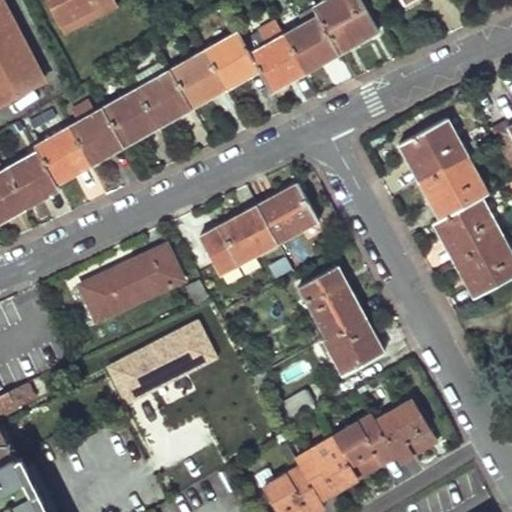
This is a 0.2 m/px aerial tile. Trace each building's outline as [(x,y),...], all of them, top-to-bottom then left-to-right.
[(44,0),(60,32),(115,5),(112,0),(44,0)] [(318,17),(339,54),(378,32),(360,0),(323,0),(312,6),(318,17)] [(0,105),(41,84),(0,4),(0,105)] [(283,36),(304,73),(339,54),(318,17),(312,6),(298,15),(304,26),(283,36)] [(202,52),(223,90),(259,71),(249,53),(237,33),(202,52)] [(283,36),(249,53),(259,71),(270,89),(304,73),(283,36)] [(168,71),(190,108),(223,90),(202,52),(168,71)] [(135,89),(156,127),(190,108),(168,71),(135,89)] [(102,108),(122,147),(156,127),(135,89),(102,108)] [(67,128),(88,165),(122,147),(102,108),(93,114),(87,102),(70,110),(77,122),(67,128)] [(466,157),(446,119),(398,146),(417,184),(466,157)] [(38,152),(54,183),(88,165),(67,128),(33,146),(38,152)] [(3,172),(24,209),(58,190),(54,183),(38,152),(3,172)] [(486,194),(466,157),(417,184),(437,220),(480,197),(486,194)] [(0,222),(24,209),(3,172),(0,166),(0,222)] [(297,185),(257,206),(277,244),(317,221),(297,185)] [(500,234),(480,197),(437,220),(431,223),(451,261),(500,234)] [(257,206),(199,237),(219,274),(277,244),(257,206)] [(511,275),(511,254),(500,234),(451,261),(472,298),(511,275)] [(166,245),(80,285),(96,319),(182,280),(166,245)] [(347,291),(335,268),(299,287),(326,338),(365,317),(351,290),(347,291)] [(207,298),(198,281),(185,287),(195,304),(207,298)] [(384,352),(365,317),(326,338),(323,340),(342,375),(384,352)] [(200,318),(107,365),(127,403),(219,356),(200,318)] [(28,384),(0,396),(0,417),(36,401),(28,384)] [(313,404),(305,390),(277,406),(286,420),(313,404)] [(436,439),(412,398),(374,421),(370,415),(296,458),(300,465),(262,487),(275,511),(314,511),(324,506),(320,499),(394,455),(398,462),(436,439)] [(0,461),(10,456),(29,447),(23,435),(0,444),(0,461)] [(17,472),(10,456),(0,461),(0,511),(57,511),(34,464),(17,472)]
